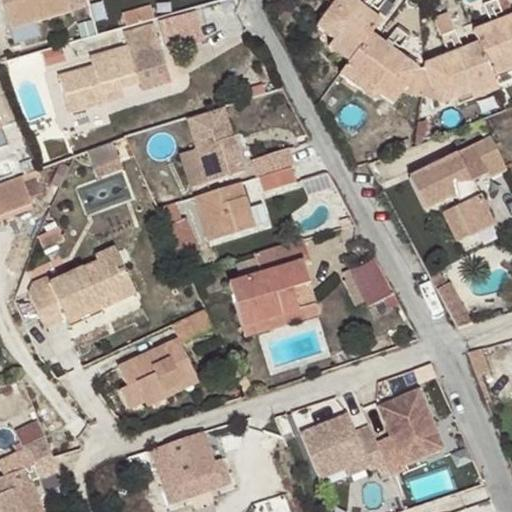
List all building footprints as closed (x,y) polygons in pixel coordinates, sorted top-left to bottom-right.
[(0,0),(0,10),(6,32),(87,9),(85,3),(94,0),(0,0)] [(339,0),(319,28),(336,41),(354,55),(350,63),(346,67),(381,95),(395,105),(402,95),(441,106),(455,100),(494,84),(493,79),(490,72),(511,63),(511,16),(474,31),(480,46),(424,68),(427,74),(416,73),(371,34),(380,22),(351,0),(339,0)] [(169,44),(204,37),(198,8),(163,15),(169,44)] [(354,55),(336,41),(330,48),(350,63),(354,55)] [(65,117),(101,107),(99,98),(118,93),(137,87),(139,96),(169,88),(161,60),(131,69),(126,52),(89,63),(92,71),(55,81),(65,117)] [(511,71),(511,63),(490,72),(493,79),(511,71)] [(381,95),(346,67),(340,75),(376,101),(381,95)] [(494,84),(455,100),(457,107),(497,91),(494,84)] [(99,98),(101,107),(121,102),(118,93),(99,98)] [(226,109),(188,121),(209,184),(246,173),(226,109)] [(454,214),(470,242),(494,230),(479,199),(473,186),(486,179),(487,183),(506,174),(490,144),(409,186),(424,216),(450,203),(457,208),(459,211),(454,214)] [(75,149),(77,176),(121,173),(119,146),(75,149)] [(291,149),(253,161),(258,177),(296,165),(291,149)] [(294,169),(261,178),(266,193),(298,184),(294,169)] [(25,178),(0,186),(0,217),(34,205),(25,178)] [(486,179),(473,186),(479,199),(492,193),(487,183),(486,179)] [(242,182),(196,197),(210,242),(256,227),(242,182)] [(470,242),(454,214),(442,220),(458,248),(470,242)] [(184,216),(166,225),(183,260),(200,251),(184,216)] [(306,238),(256,254),(262,276),(233,283),(243,325),(282,315),(276,294),(311,283),(307,266),(313,264),(306,238)] [(29,291),(43,321),(62,313),(67,319),(99,305),(101,309),(138,293),(117,249),(97,258),(99,263),(50,286),(46,278),(32,285),(29,291)] [(371,307),(395,294),(377,263),(374,258),(351,269),(371,307)] [(437,289),(458,329),(473,324),(451,282),(437,289)] [(282,315),(243,325),(245,333),(319,315),(311,283),(276,294),(282,315)] [(103,314),(101,309),(99,305),(67,319),(70,327),(103,314)] [(62,313),(43,321),(46,328),(67,319),(62,313)] [(182,347),(217,332),(208,315),(173,328),(179,340),(119,365),(126,387),(120,390),(127,409),(144,404),(145,408),(166,399),(164,394),(182,386),(178,377),(192,371),(182,347)] [(164,394),(166,399),(198,386),(192,371),(178,377),(182,386),(164,394)] [(386,464),(392,477),(407,471),(404,464),(402,459),(443,443),(421,390),(379,407),(392,437),(378,443),(386,464)] [(378,443),(374,433),(359,439),(349,414),(302,433),(321,479),(346,469),(367,460),(370,467),(371,470),(386,464),(378,443)] [(156,471),(158,474),(173,470),(178,484),(163,489),(168,505),(222,488),(217,471),(204,433),(126,458),(133,477),(156,471)] [(402,459),(404,464),(445,448),(443,443),(402,459)] [(346,469),(349,476),(370,467),(367,460),(346,469)] [(226,468),(217,471),(222,488),(232,485),(226,468)] [(173,470),(158,474),(163,489),(178,484),(173,470)] [(52,511),(41,482),(29,486),(24,472),(0,480),(0,498),(1,498),(6,511),(52,511)]
